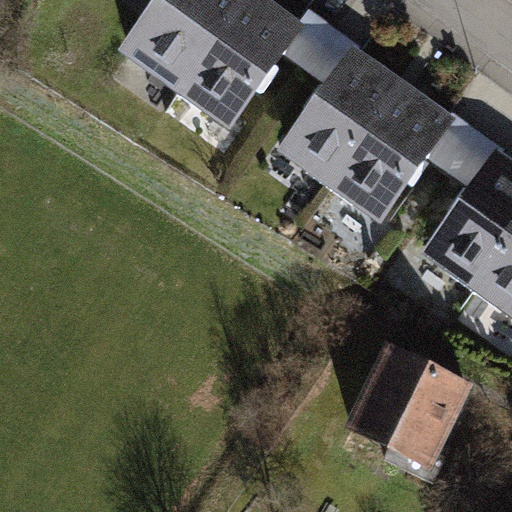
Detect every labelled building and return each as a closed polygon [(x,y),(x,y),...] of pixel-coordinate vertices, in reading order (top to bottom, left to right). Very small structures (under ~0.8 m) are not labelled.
[(174,93),(240,0),(157,0),(119,54),(174,93)] [(268,0),(240,0),(174,93),(230,134),(306,24),(268,0)] [(325,189),(403,82),(355,48),(278,154),(325,189)] [(403,82),(325,189),(385,224),(456,120),(403,82)] [(475,297),(511,240),(511,161),(499,152),(421,257),(475,297)] [(511,240),(475,297),(511,320),(511,240)] [(389,346),(344,438),(434,484),(471,390),(389,346)]
